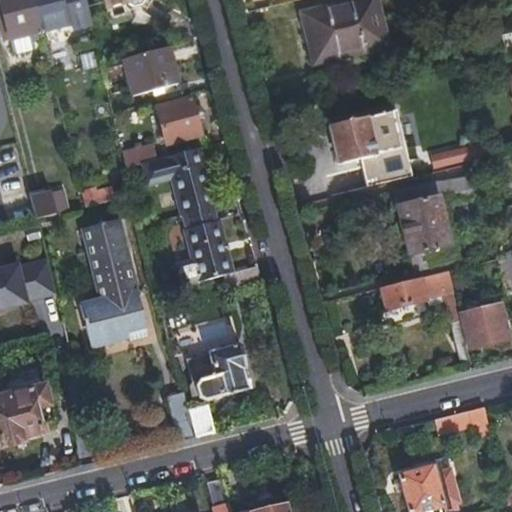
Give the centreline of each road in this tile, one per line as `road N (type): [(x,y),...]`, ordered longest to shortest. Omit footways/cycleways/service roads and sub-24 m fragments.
road 1 (residential): [(214,0),(329,426)]
road 2 (residential): [(329,426),(0,507)]
road 3 (residential): [(329,426),(511,381)]
